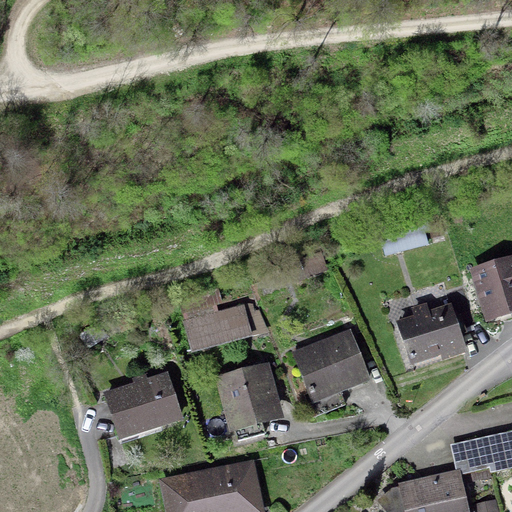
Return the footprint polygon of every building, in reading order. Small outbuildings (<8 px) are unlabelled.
[(511,258),(473,272),(492,326),(511,319),(511,258)] [(446,303),(395,322),(414,372),(464,353),(446,303)] [(240,305),(180,326),(191,360),(252,339),(240,305)] [(352,338),(293,361),(314,413),(373,390),(352,338)] [(168,374),(106,398),(125,445),(186,421),(168,374)] [(266,374),(223,385),(238,442),(281,431),(266,374)] [(511,436),(485,441),(489,468),(511,464),(511,436)] [(485,441),(454,446),(459,473),(489,468),(485,441)] [(263,511),(253,463),(160,481),(166,511),(263,511)] [(399,487),(381,500),(387,511),(407,511),(409,511),(408,511),(461,511),(453,478),(399,487)]
